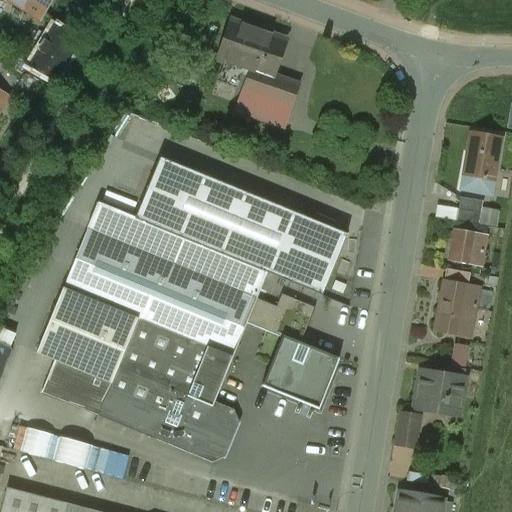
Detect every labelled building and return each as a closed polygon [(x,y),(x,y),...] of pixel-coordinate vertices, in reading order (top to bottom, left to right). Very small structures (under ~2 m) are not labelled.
[(51,0),(5,0),(39,20),(51,0)] [(285,42),(232,23),(218,61),(250,72),(272,79),(273,77),(285,42)] [(52,28),(31,64),(55,79),(76,43),(52,28)] [(272,79),(250,72),(242,92),(291,109),(299,86),(273,77),(272,79)] [(291,109),(242,92),(235,113),(284,130),(291,109)] [(500,140),(470,135),(463,175),(482,179),(481,180),(484,181),(484,179),(493,181),(500,140)] [(347,236),(160,159),(135,219),(265,273),(322,297),(347,236)] [(482,179),(463,175),(460,191),(490,196),(493,181),(484,179),(484,181),(481,180),(482,179)] [(482,202),(460,198),(455,222),(478,225),(482,202)] [(265,273),(98,204),(63,290),(136,321),(232,359),(246,322),(255,300),(265,273)] [(454,209),(438,207),(437,219),(452,221),(454,209)] [(496,213),(481,210),(479,225),(494,228),(496,213)] [(477,234),(453,230),(447,261),(471,266),(474,250),(477,234)] [(483,251),(486,236),(477,234),(474,250),(483,251)] [(483,251),(474,250),(471,265),(480,267),(483,251)] [(467,287),(443,282),(434,331),(458,335),(467,287)] [(467,287),(458,335),(469,337),(478,289),(467,287)] [(63,290),(62,290),(36,354),(54,362),(110,385),(117,369),(136,321),(63,290)] [(313,309),(281,296),(276,308),(267,332),(282,337),(299,344),(313,309)] [(276,308),(255,300),(246,322),(267,332),(276,308)] [(232,359),(136,321),(117,369),(211,407),(232,359)] [(299,344),(282,337),(262,387),(282,395),(284,390),(320,405),(338,360),(299,344)] [(452,364),(468,364),(469,343),(453,342),(452,364)] [(0,344),(0,381),(12,353),(9,348),(0,344)] [(110,385),(54,362),(41,394),(97,417),(110,385)] [(448,376),(421,372),(415,406),(457,413),(465,370),(449,368),(448,376)] [(211,407),(117,369),(110,385),(97,417),(154,441),(156,436),(211,459),(220,455),(233,424),(229,415),(211,407)] [(419,417),(400,414),(395,446),(414,449),(419,417)] [(50,434),(46,458),(96,468),(100,444),(50,434)] [(62,511),(64,505),(7,490),(1,511),(62,511)] [(427,498),(399,493),(394,511),(440,511),(442,502),(443,500),(427,498)] [(449,511),(451,503),(442,502),(440,511),(449,511)]
